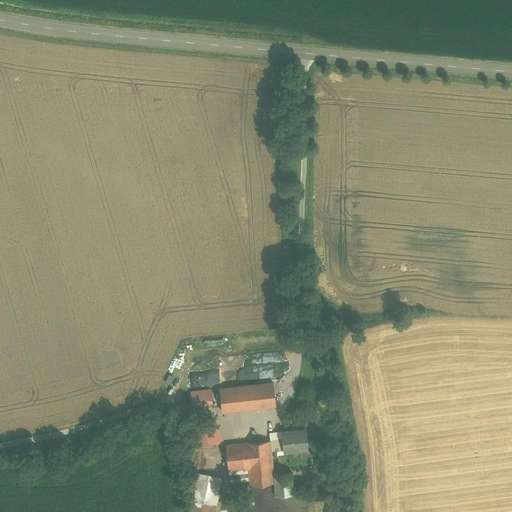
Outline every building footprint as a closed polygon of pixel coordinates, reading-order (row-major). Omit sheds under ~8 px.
[(321,316),(308,317),(310,331),(323,329),(321,316)] [(273,383),(220,388),(223,411),(276,405),(273,383)] [(212,390),(190,392),(192,407),(214,405),(212,390)] [(334,402),(324,403),(326,424),(336,423),(334,402)] [(214,417),(194,426),(202,447),(223,439),(214,417)] [(306,430),(291,432),(291,431),(282,432),(283,439),(271,440),(272,451),(284,450),(284,451),(308,449),(306,430)] [(271,440),(226,445),(228,470),(248,468),(249,478),(250,487),(275,483),(274,474),(272,451),(271,440)] [(248,468),(228,470),(230,481),(249,478),(248,468)] [(291,472),(274,474),(275,483),(276,496),(293,495),(291,472)] [(215,511),(222,478),(195,473),(187,511),(215,511)]
